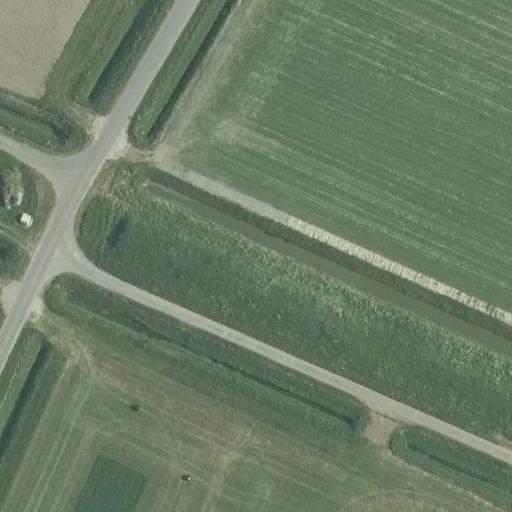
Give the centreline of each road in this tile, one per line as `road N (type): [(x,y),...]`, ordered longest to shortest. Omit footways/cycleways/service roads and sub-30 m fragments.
road 1 (unclassified): [(511,459),(47,252)]
road 2 (unclassified): [(78,182),(181,0)]
